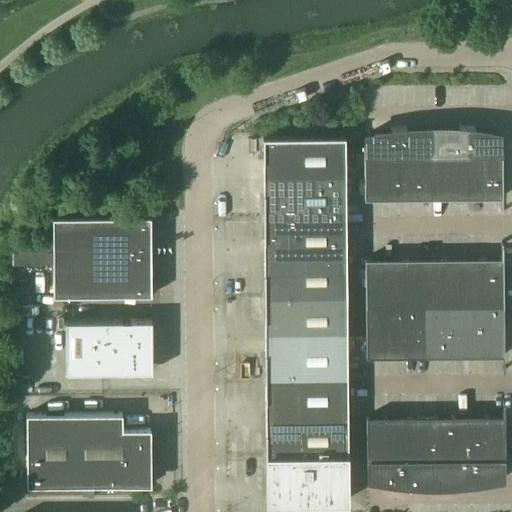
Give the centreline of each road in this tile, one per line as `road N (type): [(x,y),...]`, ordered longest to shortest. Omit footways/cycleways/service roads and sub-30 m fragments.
road 1 (residential): [(201,511),(198,145),(212,117),(393,56),(511,55)]
road 2 (unknown): [(511,371),(368,374)]
road 3 (unknown): [(511,209),(379,211)]
